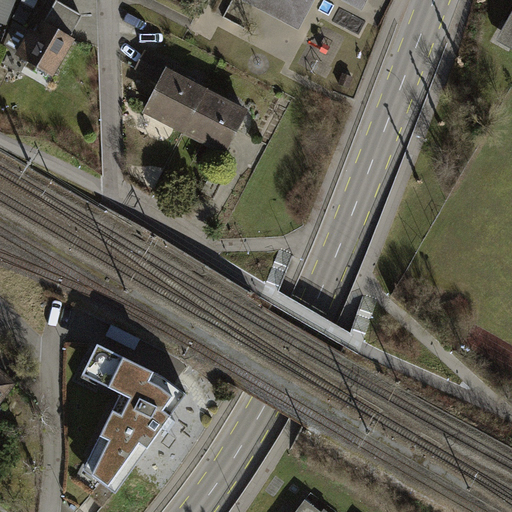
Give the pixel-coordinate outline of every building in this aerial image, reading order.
[(14,0),(0,0),(0,19),(6,22),(14,0)] [(36,0),(21,0),(12,18),(24,24),(36,0)] [(258,0),(258,1),(296,21),(307,0),(354,0),(359,3),(360,0),(258,0)] [(83,22),(54,4),(24,55),(53,72),(83,22)] [(169,64),(145,52),(136,69),(160,81),(169,64)] [(184,135),(208,90),(168,69),(145,114),(184,135)] [(208,90),(184,135),(221,154),(245,110),(208,90)] [(179,406),(188,395),(163,376),(98,345),(81,378),(118,397),(108,417),(81,474),(113,497),(179,406)]
